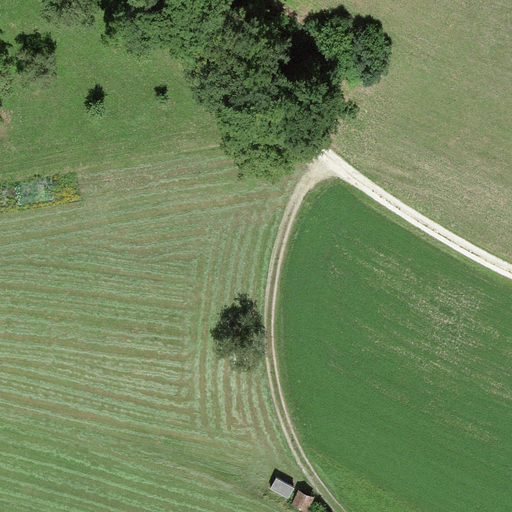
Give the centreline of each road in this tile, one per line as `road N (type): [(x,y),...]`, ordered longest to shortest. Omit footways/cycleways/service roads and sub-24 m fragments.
road 1 (track): [(169,0),(320,162),(511,273)]
road 2 (track): [(335,511),(298,468),(277,420),(262,308),(274,238),(320,162)]
